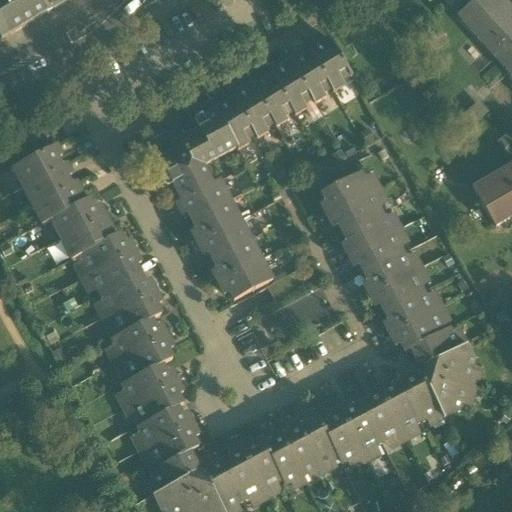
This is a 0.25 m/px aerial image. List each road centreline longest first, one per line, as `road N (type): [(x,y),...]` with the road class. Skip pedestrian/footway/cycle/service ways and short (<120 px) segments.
road 1 (residential): [(59,43),(226,363)]
road 2 (residential): [(254,414),(367,353)]
